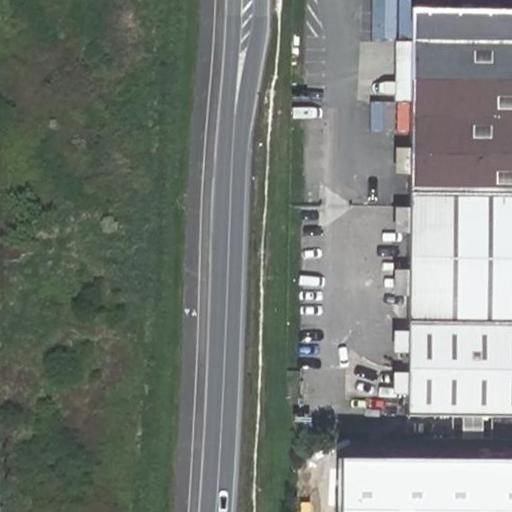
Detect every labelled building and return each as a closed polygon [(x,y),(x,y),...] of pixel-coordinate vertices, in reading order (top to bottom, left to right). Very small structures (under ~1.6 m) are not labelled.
[(406,323),(406,332),(406,354),(406,374),(405,395),(405,416),(511,417),(511,11),(509,11),(410,9),(410,42),(409,103),(408,195),(408,208),(407,233),(407,270),(407,296),(406,323)] [(409,103),(410,42),(395,42),(395,102),(409,103)] [(394,233),(407,233),(408,208),(394,208),(394,233)] [(393,296),(407,296),(407,270),(393,270),(393,296)] [(406,354),(406,332),(391,332),(391,353),(406,354)] [(405,395),(406,374),(391,374),(390,395),(405,395)] [(511,511),(511,471),(439,470),(438,511),(511,511)]
